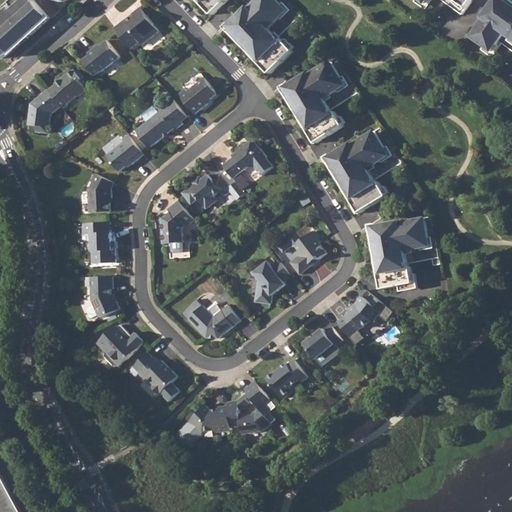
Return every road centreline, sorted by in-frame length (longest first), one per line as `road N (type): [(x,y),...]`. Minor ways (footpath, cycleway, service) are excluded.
road 1 (residential): [(259,100),(351,249),(345,276),(288,323),(232,366),(217,368),(200,364),(171,336),(142,295),(139,221),(148,193),(241,114)]
road 2 (residential): [(58,425),(32,366),(37,248),(18,180)]
road 3 (residential): [(164,0),(259,100)]
